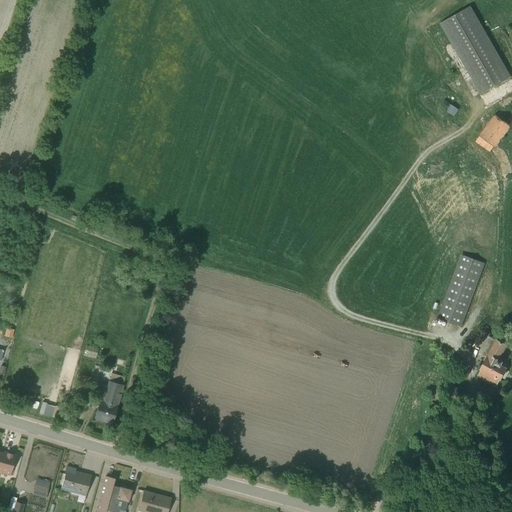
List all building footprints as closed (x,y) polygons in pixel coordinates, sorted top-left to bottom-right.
[(470,6),(440,24),(480,95),(511,77),(470,6)] [(450,105),(442,117),(450,122),(458,110),(450,105)] [(494,147),(495,148),(511,126),(495,114),(479,136),(480,137),(475,142),(490,152),(494,147)] [(461,255),(437,318),(462,327),(485,263),(461,255)] [(4,336),(12,338),(14,330),(6,328),(4,336)] [(477,376),(497,386),(500,380),(501,381),(508,368),(502,365),(504,361),(500,359),(508,345),(496,339),(495,340),(488,336),(479,353),(487,357),(480,370),(481,370),(477,376)] [(83,356),(96,359),(99,350),(86,346),(83,356)] [(94,419),(112,424),(118,405),(124,386),(122,385),(125,377),(110,373),(107,386),(98,383),(93,399),(99,401),(94,419)] [(81,382),(90,385),(92,378),(83,376),(81,382)] [(425,413),(431,417),(437,407),(431,403),(429,407),(428,407),(425,413)] [(0,473),(10,477),(15,456),(3,452),(3,453),(0,452),(0,473)] [(84,500),(91,476),(80,473),(79,475),(74,473),(75,470),(66,467),(59,494),(60,490),(85,496),(84,500)] [(124,511),(125,511),(124,511),(125,508),(128,509),(129,506),(126,505),(127,502),(128,502),(131,490),(119,487),(119,488),(113,486),(114,479),(105,477),(95,511),(124,511)] [(48,489),(34,485),(31,495),(46,499),(48,489)] [(137,511),(166,511),(171,499),(143,491),(137,511)] [(11,495),(2,493),(0,502),(8,505),(11,495)] [(12,511),(21,511),(23,505),(15,502),(12,511)]
